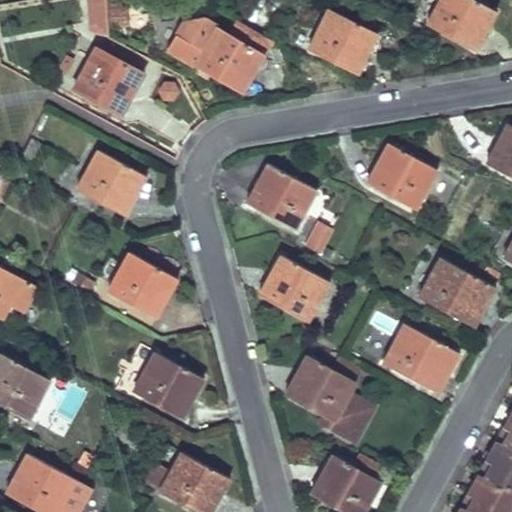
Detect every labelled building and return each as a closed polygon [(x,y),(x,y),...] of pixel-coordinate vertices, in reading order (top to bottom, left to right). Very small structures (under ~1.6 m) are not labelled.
[(476,0),(439,0),(427,24),(469,47),(478,31),(483,34),(496,11),(476,0)] [(103,3),(90,4),(92,29),(105,28),(103,3)] [(329,8),(308,48),(351,69),(359,52),(365,56),(378,32),(329,8)] [(217,25),(194,64),(235,88),(245,73),(252,76),(273,40),(239,19),(230,33),(217,25)] [(478,31),(469,47),(475,50),(483,34),(478,31)] [(96,46),(74,86),(118,109),(125,94),(131,96),(144,73),(96,46)] [(359,52),(351,69),(357,72),(365,56),(359,52)] [(245,73),(235,88),(241,92),(252,76),(245,73)] [(165,81),(157,97),(174,106),(183,90),(165,81)] [(125,94),(118,109),(123,112),(131,96),(125,94)] [(511,124),(508,122),(494,146),(500,149),(492,165),(511,175),(511,124)] [(388,142),(376,165),(381,168),(371,184),(415,209),(424,193),(419,190),(433,167),(388,142)] [(494,146),(485,161),(492,165),(500,149),(494,146)] [(148,175),(99,148),(77,188),(79,189),(97,199),(119,211),(128,195),(134,199),(148,175)] [(268,162),(256,186),(261,188),(252,204),(295,230),(305,213),(300,210),(312,187),(268,162)] [(376,165),(367,181),(371,184),(381,168),(376,165)] [(433,167),(419,190),(424,193),(437,169),(433,167)] [(256,186),(247,201),(252,204),(261,188),(256,186)] [(312,187),(300,210),(305,213),(318,189),(312,187)] [(73,200),(91,211),(97,199),(79,189),(73,200)] [(128,195),(119,211),(126,215),(134,199),(128,195)] [(318,222),(307,243),(323,251),(334,230),(318,222)] [(130,251),(108,291),(151,314),(159,298),(166,302),(179,278),(130,251)] [(281,254),(268,278),(273,281),(264,296),(308,321),(317,305),(312,302),(325,278),(281,254)] [(441,257),(419,296),(468,324),(477,307),(483,311),(496,287),(441,257)] [(0,264),(0,315),(3,318),(12,301),(25,308),(37,285),(0,264)] [(268,278),(259,293),(264,296),(273,281),(268,278)] [(325,278),(312,302),(317,305),(330,281),(325,278)] [(159,298),(151,314),(158,317),(166,302),(159,298)] [(477,307),(468,324),(474,327),(483,311),(477,307)] [(405,322),(382,362),(431,389),(440,373),(446,376),(459,353),(405,322)] [(156,351),(135,391),(177,415),(186,398),(191,401),(205,377),(156,351)] [(2,352),(0,355),(0,402),(30,418),(39,402),(34,399),(47,377),(2,352)] [(308,354),(294,379),(299,381),(290,397),(334,420),(343,405),(338,403),(351,378),(353,380),(359,367),(338,355),(332,368),(308,354)] [(440,373),(431,389),(438,392),(446,376),(440,373)] [(47,377),(34,399),(39,402),(52,410),(64,387),(51,380),(51,379),(47,377)] [(351,378),(338,403),(343,405),(356,381),(353,380),(351,378)] [(294,379),(285,394),(290,397),(299,381),(294,379)] [(186,398),(177,415),(183,418),(191,401),(186,398)] [(511,411),(504,426),(511,430),(503,444),(511,448),(511,411)] [(504,426),(497,441),(503,444),(511,430),(504,426)] [(497,441),(486,459),(493,463),(485,477),(511,491),(511,448),(503,444),(497,441)] [(28,451),(14,475),(20,478),(11,494),(43,511),(57,511),(63,503),(76,510),(90,485),(28,451)] [(162,488),(161,491),(199,511),(204,511),(212,499),(218,502),(231,477),(183,451),(173,470),(162,488)] [(333,454),(320,477),(325,480),(316,496),(344,511),(364,511),(370,504),(364,502),(377,478),(375,477),(383,465),(360,453),(354,466),(333,454)] [(486,459),(479,473),(485,477),(493,463),(486,459)] [(157,462),(147,480),(162,488),(173,470),(157,462)] [(479,473),(469,492),(475,495),(467,510),(471,511),(509,511),(508,511),(511,502),(511,491),(485,477),(479,473)] [(14,475),(5,490),(11,494),(20,478),(14,475)] [(320,477),(311,493),(316,496),(325,480),(320,477)] [(377,478),(364,502),(370,504),(382,481),(377,478)] [(469,492),(461,506),(467,510),(475,495),(469,492)] [(212,499),(204,511),(212,511),(218,502),(212,499)]
